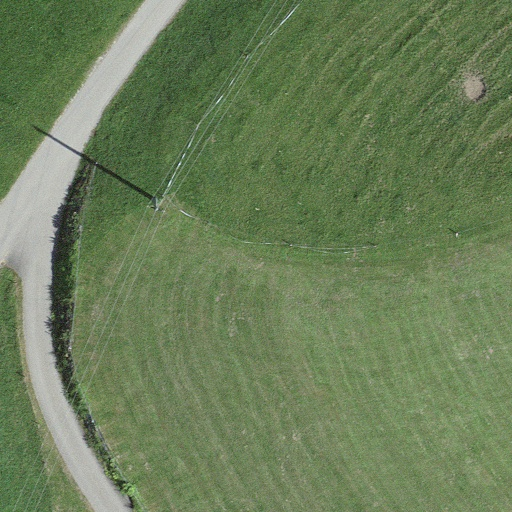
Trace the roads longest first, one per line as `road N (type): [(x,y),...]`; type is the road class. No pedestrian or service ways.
road 1 (track): [(42,169),(50,389),(114,511)]
road 2 (unclassified): [(163,0),(0,232)]
